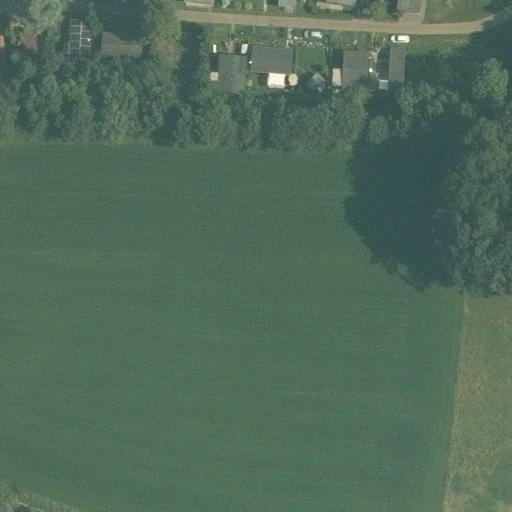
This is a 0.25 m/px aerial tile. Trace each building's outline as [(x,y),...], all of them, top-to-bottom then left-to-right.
[(285,0),(286,8),(303,8),(303,0),(285,0)] [(406,0),(406,12),(430,13),(430,0),(406,0)] [(482,0),(463,0),(462,8),(480,11),(482,0)] [(511,58),(511,27),(499,34),(511,58)] [(106,33),(105,58),(148,59),(148,34),(106,33)] [(288,76),(299,76),(299,47),(257,47),(257,73),(274,73),(274,85),(288,85),(288,76)] [(395,47),(394,92),(409,93),(409,47),(395,47)] [(338,88),(393,89),(393,51),(351,50),(350,70),(338,70),(338,88)] [(223,92),(251,92),(251,56),(224,56),(223,92)]
